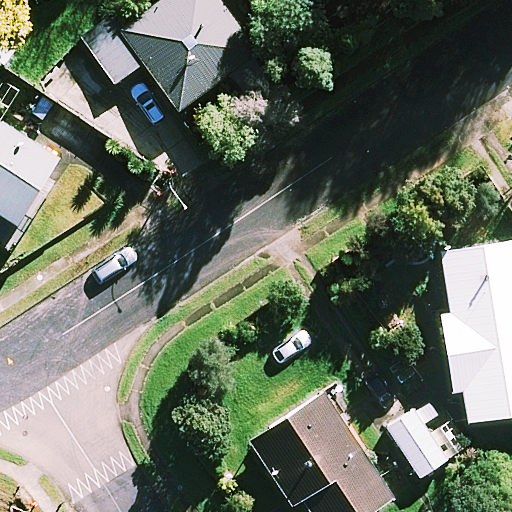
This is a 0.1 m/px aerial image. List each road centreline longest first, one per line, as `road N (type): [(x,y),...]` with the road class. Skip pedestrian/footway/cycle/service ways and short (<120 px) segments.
road 1 (residential): [(23,359),(511,36)]
road 2 (residential): [(23,359),(121,511)]
